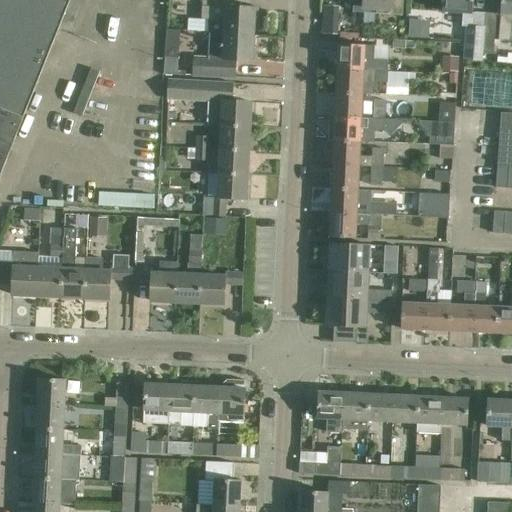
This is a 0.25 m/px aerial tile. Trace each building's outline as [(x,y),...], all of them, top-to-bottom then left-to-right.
[(0,0),(0,174),(58,28),(68,1),(66,0),(0,0)] [(206,32),(211,33),(254,35),(256,8),(234,7),(234,0),(202,0),(202,20),(207,20),(206,32)] [(402,16),(402,10),(403,0),(354,0),(354,12),(402,16)] [(472,13),(472,6),(472,0),(442,0),(441,12),(463,14),(462,26),(467,27),(464,60),(466,60),(481,61),(482,51),(485,14),(472,13)] [(509,41),(510,21),(511,21),(511,0),(500,0),(497,40),(509,41)] [(485,14),(482,51),(494,53),(497,15),(485,14)] [(405,41),(412,42),(413,19),(406,18),(405,41)] [(321,20),(321,34),(336,35),(337,21),(321,20)] [(442,40),(455,41),(456,29),(443,28),(442,40)] [(253,61),(254,35),(211,33),(210,58),(194,57),(193,76),(230,78),(231,60),(253,61)] [(375,45),(338,43),(337,68),(388,70),(389,60),(375,59),(375,45)] [(442,57),(442,71),(458,71),(458,58),(442,57)] [(363,94),(375,95),(375,82),(387,82),(387,87),(409,88),(409,74),(388,73),(388,70),(337,68),(336,92),(363,93),(363,94)] [(511,69),(489,68),(488,97),(511,98),(511,69)] [(450,72),(450,82),(458,82),(458,72),(450,72)] [(208,126),(226,127),(226,125),(249,126),(251,102),(231,101),(232,83),(169,79),(168,100),(209,103),(208,126)] [(362,117),(363,94),(363,93),(336,92),(335,116),(362,117)] [(407,121),(407,115),(397,114),(397,101),(375,100),(374,119),(386,120),(407,121)] [(440,102),(439,121),(455,122),(456,103),(440,102)] [(361,141),(362,117),(335,116),(334,140),(361,141)] [(431,121),(431,135),(455,136),(455,123),(455,122),(439,121),(431,121)] [(225,149),(248,150),(249,126),(226,125),(226,127),(225,149)] [(511,128),(502,127),(499,163),(511,164),(511,128)] [(197,136),(197,148),(210,148),(211,137),(197,136)] [(361,141),(334,140),(333,164),(384,166),(385,149),(372,149),(372,157),(360,156),(361,141)] [(441,145),(440,158),(453,159),(454,146),(441,145)] [(405,147),(405,159),(419,160),(419,147),(405,147)] [(248,150),(225,149),(225,150),(210,149),(210,148),(197,148),(196,161),(207,162),(207,173),(224,174),(224,173),(247,174),(248,150)] [(332,188),(359,189),(360,167),(371,167),(371,186),(383,186),(384,166),(333,164),(332,188)] [(498,165),(496,187),(508,188),(510,166),(498,165)] [(438,171),(437,182),(449,182),(450,171),(438,171)] [(204,197),(204,215),(225,216),(226,198),(245,199),(247,174),(224,173),(224,174),(222,197),(215,197),(214,198),(204,197)] [(116,183),(115,197),(170,200),(171,185),(116,183)] [(330,212),(381,214),(382,197),(370,196),(370,204),(358,203),(359,189),(332,188),(330,212)] [(420,193),(418,216),(449,217),(450,195),(420,193)] [(41,210),(25,209),(25,221),(41,222),(41,210)] [(495,211),(493,233),(504,234),(506,212),(495,211)] [(329,236),(356,238),(357,225),(369,226),(369,233),(381,234),(381,214),(330,212),(329,236)] [(90,217),(89,237),(105,237),(106,218),(90,217)] [(138,218),(136,261),(143,261),(145,226),(180,228),(180,220),(138,218)] [(206,218),(205,231),(225,232),(226,219),(206,218)] [(52,228),(50,258),(63,258),(64,228),(52,228)] [(64,228),(63,258),(62,264),(61,297),(85,298),(87,258),(76,258),(77,229),(64,228)] [(370,244),(329,243),(327,271),(369,273),(370,244)] [(398,260),(398,246),(390,246),(389,260),(398,260)] [(445,267),(461,268),(462,249),(446,248),(445,267)] [(451,330),(452,304),(438,304),(439,293),(440,293),(441,281),(438,281),(439,250),(430,249),(429,280),(428,292),(428,303),(426,329),(451,330)] [(175,302),(201,303),(202,276),(203,251),(190,250),(190,264),(188,264),(188,275),(177,275),(175,302)] [(11,295),(36,296),(37,268),(38,253),(14,252),(13,262),(0,261),(0,283),(11,284),(11,295)] [(87,258),(85,298),(109,299),(109,279),(127,280),(128,267),(129,267),(130,256),(114,255),(113,266),(110,266),(110,271),(103,271),(103,259),(87,258)] [(150,301),(175,302),(177,275),(178,263),(161,262),(160,274),(152,274),(152,268),(134,267),(133,281),(151,281),(150,301)] [(37,268),(36,296),(61,297),(62,264),(50,263),(50,269),(37,268)] [(385,264),(384,273),(397,274),(398,265),(385,264)] [(327,271),(326,299),(367,300),(368,298),(391,299),(392,291),(368,290),(369,273),(327,271)] [(202,276),(201,303),(224,304),(225,284),(242,285),(243,272),(225,272),(224,276),(202,276)] [(428,292),(429,280),(408,279),(407,291),(428,292)] [(452,304),(451,330),(474,331),(476,282),(458,282),(458,293),(465,294),(465,305),(452,304)] [(476,282),(474,331),(497,332),(498,306),(485,306),(486,295),(494,295),(495,283),(476,282)] [(511,286),(511,307),(498,306),(497,332),(511,332),(511,286)] [(390,328),(391,308),(391,299),(368,298),(367,300),(326,299),(325,325),(366,327),(367,312),(378,312),(378,327),(390,328)] [(426,329),(428,303),(402,302),(400,327),(426,329)] [(38,404),(64,405),(66,380),(40,379),(38,404)] [(116,383),(115,399),(106,398),(106,407),(115,408),(126,408),(126,403),(127,384),(116,383)] [(169,425),(170,411),(171,411),(172,386),(145,384),(144,409),(144,424),(169,425)] [(197,387),(172,386),(171,411),(170,424),(182,424),(182,411),(195,412),(197,387)] [(195,412),(194,427),(209,428),(209,429),(219,430),(219,422),(219,413),(220,413),(221,388),(197,387),(195,412)] [(221,388),(220,413),(219,413),(219,422),(243,423),(245,389),(221,388)] [(342,434),(344,393),(318,392),(317,418),(328,418),(328,433),(342,434)] [(344,393),(342,434),(343,434),(343,429),(366,430),(368,394),(344,393)] [(368,394),(366,430),(367,431),(368,420),(392,421),(393,395),(368,394)] [(392,421),(417,422),(418,396),(393,395),(392,421)] [(418,396),(417,422),(441,423),(442,397),(418,396)] [(442,397),(441,423),(467,424),(468,398),(442,397)] [(487,425),(511,426),(511,400),(488,399),(487,425)] [(37,428),(63,430),(64,405),(38,404),(37,428)] [(115,433),(126,433),(126,408),(115,408),(115,433)] [(36,453),(62,455),(81,456),(81,446),(62,445),(63,430),(37,428),(36,453)] [(114,458),(123,458),(125,459),(125,457),(126,433),(115,433),(114,458)] [(132,450),(152,452),(168,453),(169,441),(147,440),(147,434),(132,433),(132,450)] [(392,463),(400,464),(401,439),(393,438),(392,463)] [(168,453),(193,454),(193,442),(169,441),(168,453)] [(193,454),(218,455),(219,444),(193,442),(193,454)] [(242,456),(242,445),(219,444),(218,455),(242,456)] [(316,462),(315,473),(340,475),(341,463),(341,448),(327,447),(326,462),(316,462)] [(35,478),(61,479),(62,455),(36,453),(35,478)] [(123,483),(135,484),(137,457),(125,457),(125,459),(123,458),(114,458),(112,458),(112,482),(123,483)] [(143,459),(142,475),(141,501),(152,502),(154,460),(143,459)] [(232,479),(233,462),(206,461),(205,479),(215,480),(214,504),(239,505),(240,480),(232,479)] [(476,481),(510,483),(511,463),(477,461),(476,481)] [(340,475),(365,476),(365,464),(341,463),(340,475)] [(365,476),(390,477),(391,466),(365,464),(365,476)] [(390,477),(414,479),(415,467),(391,466),(390,477)] [(414,479),(439,480),(439,469),(415,467),(414,479)] [(439,480),(465,482),(465,470),(439,469),(439,480)] [(33,503),(59,504),(61,479),(35,478),(33,503)] [(344,493),(343,511),(356,511),(357,504),(364,505),(364,496),(364,482),(341,481),(340,493),(344,493)] [(121,508),(134,508),(135,484),(123,483),(121,508)] [(440,497),(440,485),(418,484),(418,485),(418,496),(440,497)] [(327,511),(329,491),(322,491),(302,490),(301,511),(327,511)] [(439,508),(440,497),(418,496),(417,507),(439,508)] [(151,511),(152,502),(141,501),(139,511),(151,511)] [(508,511),(509,503),(487,502),(486,511),(508,511)] [(58,511),(59,504),(33,503),(32,511),(58,511)]
